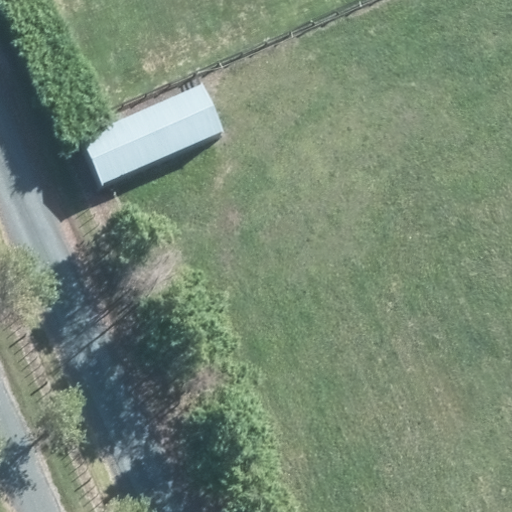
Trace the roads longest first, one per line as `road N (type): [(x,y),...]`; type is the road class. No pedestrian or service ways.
road 1 (track): [(0,46),(207,511)]
road 2 (track): [(0,391),(53,511)]
